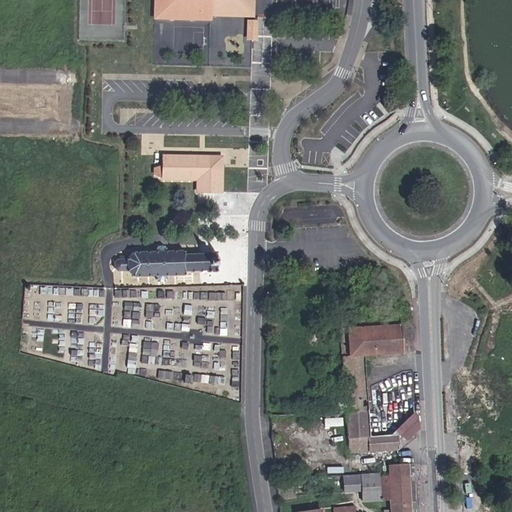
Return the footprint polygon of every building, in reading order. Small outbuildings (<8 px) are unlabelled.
[(160,0),(146,0),(147,17),(161,16),(160,0)] [(160,0),(161,16),(203,16),(203,7),(202,0),(160,0)] [(203,7),(203,16),(242,17),(242,6),(203,7)] [(259,19),(248,18),(246,38),(258,39),(259,19)] [(181,153),(157,152),(158,179),(191,179),(191,191),(209,191),(209,164),(191,164),(191,158),(180,158),(181,153)] [(215,154),(181,153),(180,158),(191,158),(191,164),(209,164),(209,191),(216,191),(215,154)] [(120,258),(110,258),(110,273),(121,273),(132,278),(154,277),(154,284),(165,283),(165,277),(182,276),(182,273),(216,271),(215,251),(182,253),(182,250),(162,251),(162,244),(152,244),(152,251),(132,252),(120,258)] [(269,307),(268,318),(277,319),(286,320),(287,309),(269,307)] [(342,323),(348,408),(368,407),(366,353),(401,351),(399,311),(326,315),(327,324),(342,323)] [(399,311),(401,351),(411,350),(408,311),(399,311)] [(457,385),(456,430),(483,430),(483,385),(457,385)] [(368,407),(348,408),(351,454),(362,453),(362,445),(372,445),(372,448),(401,447),(401,445),(400,432),(371,433),(368,407)] [(400,425),(400,432),(401,445),(421,429),(420,409),(400,425)] [(511,452),(511,439),(499,443),(502,455),(511,452)] [(379,470),(343,472),(344,490),(380,488),(380,497),(391,497),(391,511),(413,511),(411,468),(411,461),(388,463),(389,474),(380,475),(379,470)]
